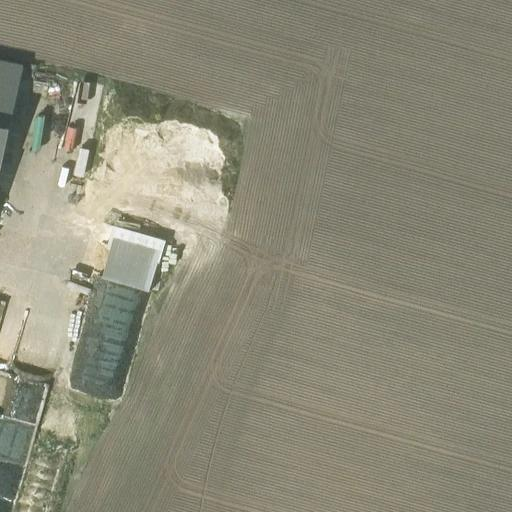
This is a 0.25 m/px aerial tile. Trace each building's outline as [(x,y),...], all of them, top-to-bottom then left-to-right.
[(0,61),(0,166),(22,66),(0,61)] [(91,125),(64,134),(67,144),(94,136),(91,125)] [(80,174),(57,179),(61,201),(84,197),(80,174)] [(31,262),(10,371),(54,379),(74,270),(31,262)] [(0,511),(7,511),(10,500),(0,498),(0,511)]
